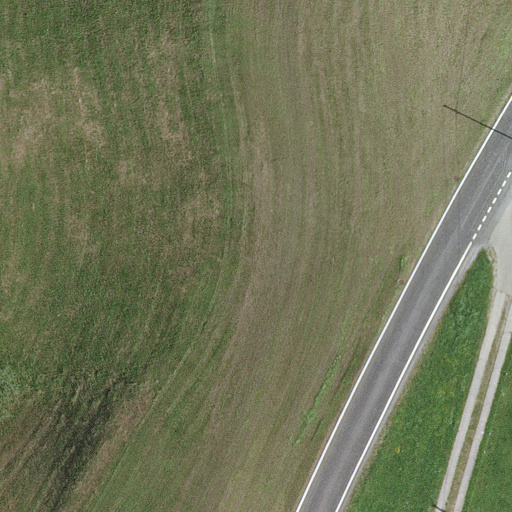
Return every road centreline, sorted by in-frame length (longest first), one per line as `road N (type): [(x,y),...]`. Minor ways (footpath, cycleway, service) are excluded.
road 1 (unclassified): [(511,133),(317,511)]
road 2 (track): [(445,511),(509,282),(510,234),(477,193)]
